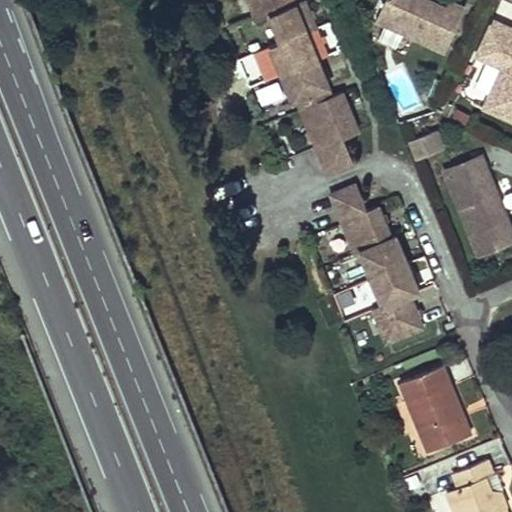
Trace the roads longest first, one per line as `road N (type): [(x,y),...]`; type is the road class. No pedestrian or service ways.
road 1 (trunk): [(191,511),(0,34)]
road 2 (trunk): [(0,175),(133,511)]
road 3 (residential): [(403,156),(467,306)]
